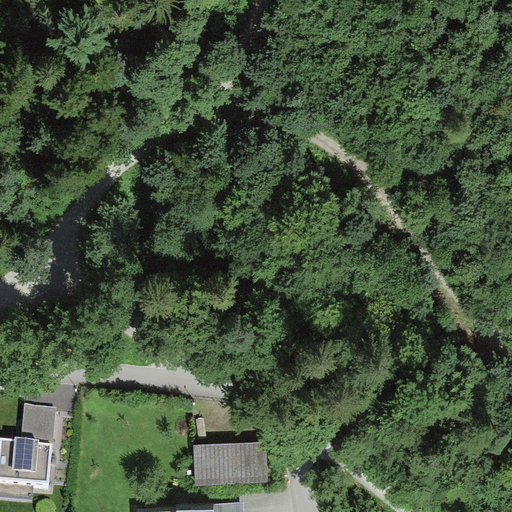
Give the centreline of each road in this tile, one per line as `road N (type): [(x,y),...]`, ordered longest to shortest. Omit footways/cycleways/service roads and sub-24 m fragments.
road 1 (track): [(205,107),(268,117),(332,146),(393,210),(473,317),(511,352)]
road 2 (track): [(0,286),(50,251),(111,166),(167,119),(205,107),(260,0)]
road 3 (residential): [(304,511),(300,444),(271,408),(191,381)]
road 4 (track): [(191,381),(50,251)]
road 5 (residential): [(0,367),(191,381)]
road 6 (track): [(402,511),(345,463),(300,444)]
